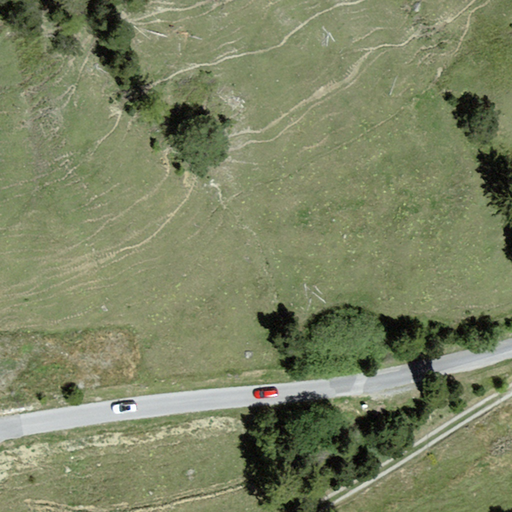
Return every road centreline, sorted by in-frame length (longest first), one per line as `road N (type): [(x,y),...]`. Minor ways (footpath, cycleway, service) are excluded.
road 1 (unclassified): [(0,436),(386,383),(511,348)]
road 2 (track): [(511,388),(330,511)]
